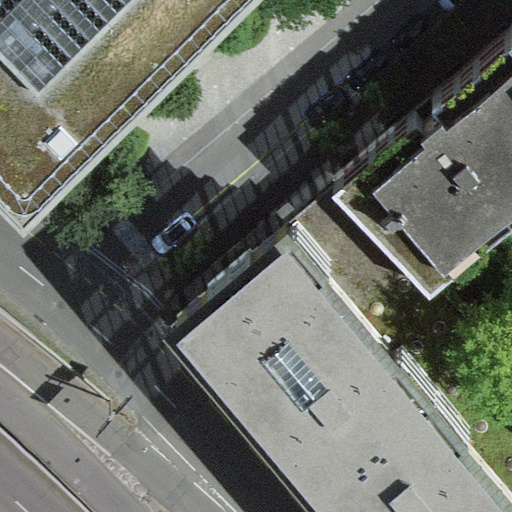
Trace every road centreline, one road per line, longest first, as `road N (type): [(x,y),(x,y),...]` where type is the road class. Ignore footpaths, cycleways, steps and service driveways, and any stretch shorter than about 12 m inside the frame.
road 1 (unclassified): [(422,0),(74,304)]
road 2 (primary): [(211,511),(155,400),(74,304)]
road 3 (primary): [(0,366),(161,511)]
